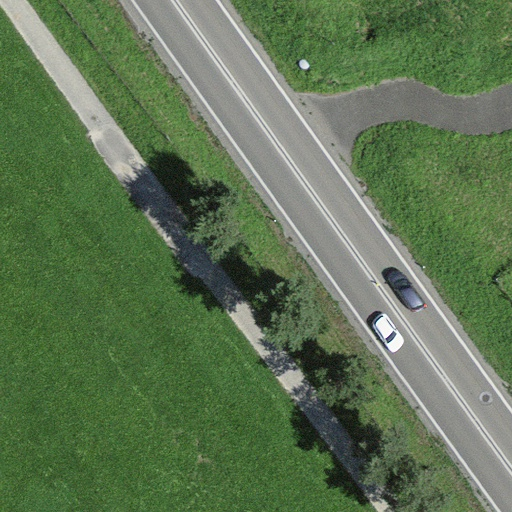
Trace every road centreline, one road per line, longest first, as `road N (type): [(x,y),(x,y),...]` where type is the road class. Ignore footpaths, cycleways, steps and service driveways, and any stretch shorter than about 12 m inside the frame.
road 1 (track): [(5,0),(390,511)]
road 2 (trunk): [(279,138),(511,467)]
road 3 (unclassified): [(511,105),(479,113),(367,103),(320,115),(279,138)]
road 4 (trunk): [(181,0),(279,138)]
